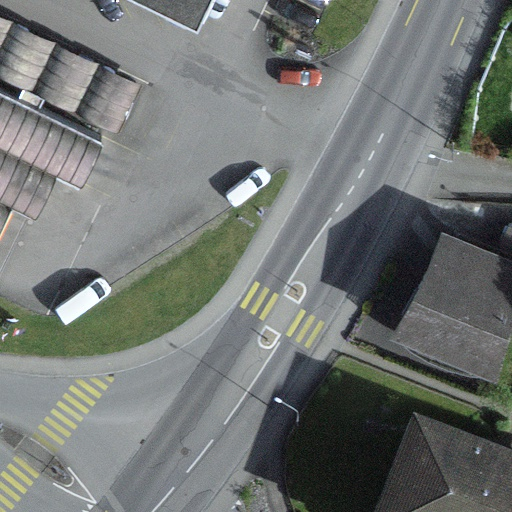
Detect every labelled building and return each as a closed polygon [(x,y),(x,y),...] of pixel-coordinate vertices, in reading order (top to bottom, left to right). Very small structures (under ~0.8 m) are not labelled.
[(162,0),(194,15),(200,0),(162,0)] [(0,69),(134,128),(157,76),(0,7),(0,69)] [(0,85),(0,193),(20,153),(78,181),(101,134),(0,85)] [(511,220),(508,220),(496,249),(460,234),(455,246),(438,239),(426,267),(402,309),(406,320),(485,353),(494,356),(509,302),(503,299),(511,278),(511,220)] [(511,511),(511,473),(503,470),(500,478),(468,465),(469,464),(420,445),(393,511),(511,511)]
